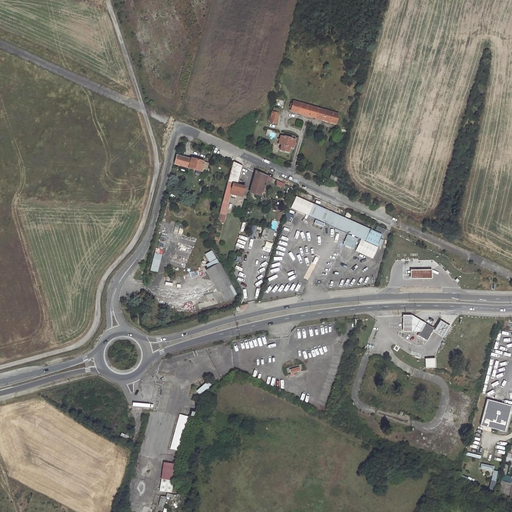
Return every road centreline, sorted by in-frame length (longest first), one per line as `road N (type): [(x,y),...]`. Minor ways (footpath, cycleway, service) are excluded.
road 1 (residential): [(111,300),(144,246),(176,135),(187,129),(511,275)]
road 2 (primary): [(511,298),(320,302),(143,339)]
road 3 (primary): [(148,361),(181,345),(325,312),(511,308)]
